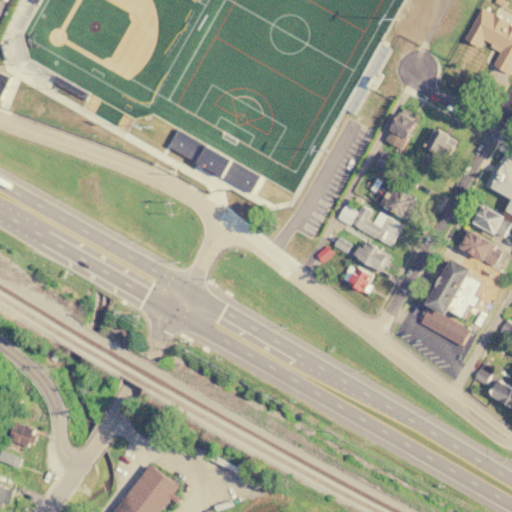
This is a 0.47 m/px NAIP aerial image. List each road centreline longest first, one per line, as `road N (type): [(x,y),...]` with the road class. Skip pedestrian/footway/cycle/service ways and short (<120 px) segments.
road 1 (residential): [(511,436),(224,221),(133,166),(0,116)]
road 2 (primary): [(0,214),(511,506)]
road 3 (primary): [(511,473),(0,185)]
road 4 (residential): [(224,221),(110,421),(40,511)]
road 5 (residential): [(494,131),(376,332)]
road 6 (residential): [(72,470),(42,378),(0,346)]
road 7 (residential): [(417,69),(442,101),(511,141)]
